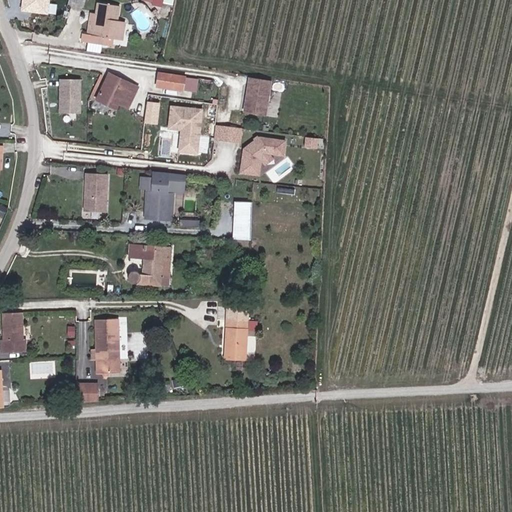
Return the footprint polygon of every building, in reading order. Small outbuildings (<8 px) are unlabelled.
[(50,13),(50,0),(22,0),(22,11),(50,13)] [(125,38),(128,22),(120,21),(122,6),(100,2),(98,14),(95,34),(90,34),(86,33),(84,41),(110,45),(112,38),(117,39),(117,37),(125,38)] [(95,34),(98,14),(94,13),(90,34),(95,34)] [(121,102),(131,82),(112,72),(100,98),(119,108),(121,102)] [(190,90),(192,76),(159,72),(157,85),(190,90)] [(248,76),(244,112),(279,115),(281,98),(271,97),(272,78),(248,76)] [(82,78),(60,78),(59,112),(82,112),(82,78)] [(130,106),(140,86),(131,82),(121,102),(130,106)] [(146,122),(159,123),(160,101),(148,100),(146,122)] [(170,104),(168,128),(181,129),(179,150),(200,151),(204,106),(170,104)] [(215,139),(242,141),(243,125),(216,124),(215,139)] [(243,143),(240,173),(266,175),(269,154),(286,156),(288,138),(254,134),(253,144),(243,143)] [(105,212),(107,174),(86,172),(84,194),(85,196),(85,199),(84,201),(83,211),(105,212)] [(170,189),(150,189),(149,213),(169,214),(170,189)] [(235,199),(233,238),(251,239),(253,200),(235,199)] [(169,269),(171,246),(130,243),(129,258),(144,259),(143,274),(140,274),(138,272),(136,271),(133,271),(131,272),(129,274),(128,276),(128,279),(129,281),(131,283),(134,284),(161,285),(162,269),(169,269)] [(168,285),(169,269),(162,269),(161,285),(168,285)] [(216,287),(216,276),(195,277),(195,287),(216,287)] [(28,350),(27,338),(25,338),(24,311),(6,311),(6,338),(4,338),(4,350),(28,350)] [(120,372),(119,320),(97,320),(98,346),(98,358),(98,372),(99,372),(99,377),(119,376),(119,372),(120,372)] [(245,359),(247,321),(228,320),(227,329),(225,358),(245,359)] [(99,400),(100,381),(77,381),(76,400),(99,400)] [(74,399),(74,389),(63,389),(63,399),(74,399)]
